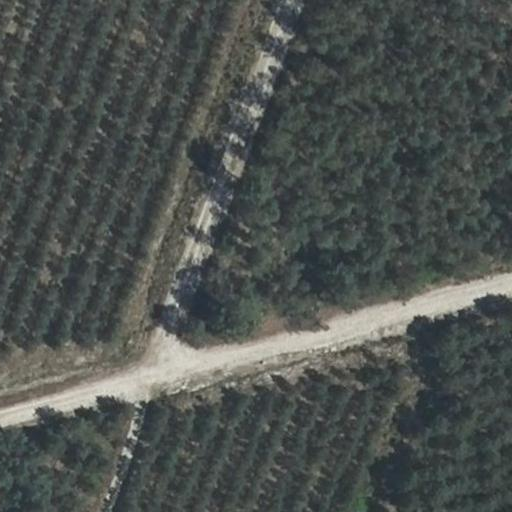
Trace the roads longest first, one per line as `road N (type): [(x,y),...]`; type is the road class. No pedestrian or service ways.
road 1 (track): [(0,415),(511,280)]
road 2 (track): [(161,372),(299,0)]
